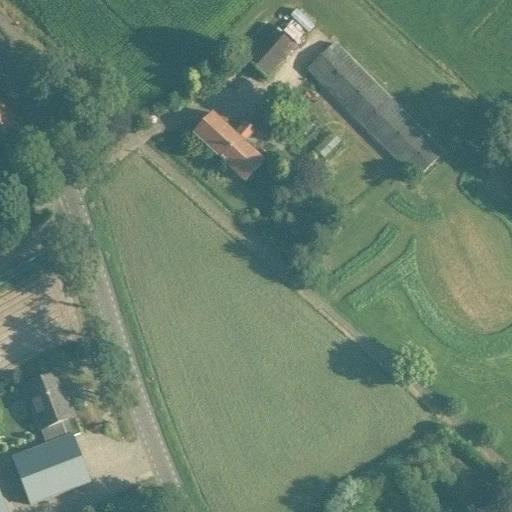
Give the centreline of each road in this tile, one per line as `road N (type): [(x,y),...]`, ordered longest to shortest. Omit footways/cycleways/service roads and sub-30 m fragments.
road 1 (tertiary): [(180,511),(67,192)]
road 2 (tertiary): [(67,192),(23,87),(0,54)]
